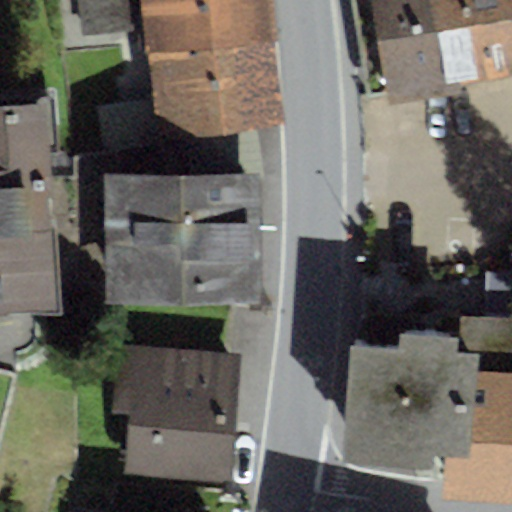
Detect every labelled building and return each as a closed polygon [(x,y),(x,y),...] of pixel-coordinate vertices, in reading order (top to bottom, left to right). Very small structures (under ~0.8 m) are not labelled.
[(127,0),(76,0),(81,37),(131,31),(127,0)] [(138,0),(144,55),(147,54),(272,41),(276,41),(272,0),(138,0)] [(511,0),(370,0),(387,103),(460,92),(458,83),(511,74),(511,0)] [(283,123),(272,41),(147,54),(153,99),(158,141),(254,127),(283,123)] [(158,141),(153,99),(94,106),(101,152),(158,141)] [(0,315),(61,310),(61,300),(79,299),(78,177),(50,178),(46,101),(0,104),(0,315)] [(254,127),(158,141),(161,174),(258,173),(262,172),(254,127)] [(101,152),(78,155),(78,177),(79,299),(104,297),(104,302),(259,301),(258,173),(161,174),(158,141),(101,152)] [(488,232),(511,234),(511,185),(494,183),(488,232)] [(396,348),(359,347),(352,452),(430,460),(430,451),(448,452),(446,494),(511,497),(511,319),(459,316),(457,334),(397,331),(396,348)] [(237,355),(114,345),(109,413),(129,414),(124,471),(227,480),(237,355)]
